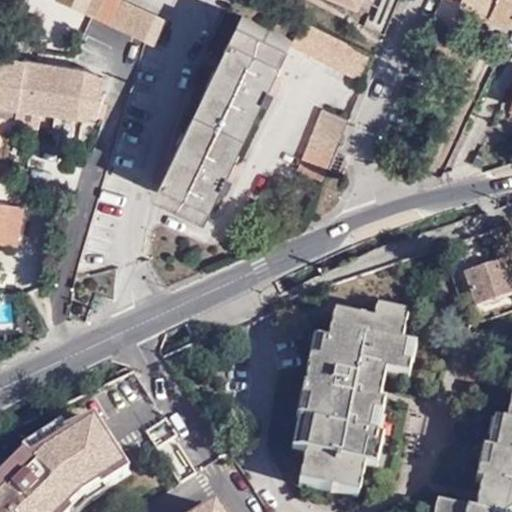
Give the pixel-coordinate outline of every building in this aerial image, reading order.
[(140,24),(137,35),(159,46),(173,20),(136,0),(70,0),(110,21),(140,24)] [(511,0),(444,0),(435,17),(451,24),(463,0),(469,0),(511,20),(511,0)] [(110,21),(137,35),(140,24),(110,21)] [(289,53),(359,89),(373,59),(303,23),(292,47),(241,25),(157,196),(207,221),(289,53)] [(85,67),(0,55),(0,103),(15,106),(20,107),(56,112),(65,113),(101,117),(106,90),(102,87),(104,75),(85,67)] [(62,131),(65,113),(56,112),(20,107),(18,125),(62,131)] [(293,169),(317,181),(344,121),(320,110),(293,169)] [(0,120),(0,163),(3,164),(12,122),(0,120)] [(0,178),(6,180),(9,165),(3,164),(0,163),(0,178)] [(0,241),(16,244),(21,214),(0,209),(0,205),(1,201),(0,200),(0,241)] [(0,205),(0,209),(21,214),(22,205),(1,201),(0,205)] [(511,294),(511,257),(465,273),(477,306),(511,294)] [(403,352),(410,319),(380,311),(376,324),(336,316),(329,346),(316,343),(293,452),(307,454),(301,486),(362,498),(367,468),(380,471),(385,442),(380,441),(386,411),(381,410),(386,384),(408,389),(416,355),(403,352)] [(201,341),(196,344),(191,362),(210,366),(214,344),(201,341)] [(511,511),(511,400),(506,425),(495,423),(490,451),(482,451),(476,483),(483,485),(477,511),(463,511),(438,507),(437,511),(511,511)] [(0,479),(0,511),(72,511),(79,506),(126,476),(91,422),(65,440),(62,436),(23,461),(21,459),(0,479)]
